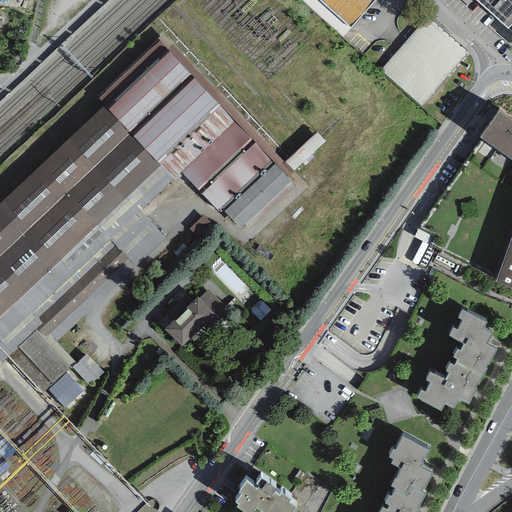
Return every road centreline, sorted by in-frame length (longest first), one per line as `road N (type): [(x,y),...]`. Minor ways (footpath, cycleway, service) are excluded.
road 1 (residential): [(500,67),(182,511)]
road 2 (unknown): [(196,490),(163,472),(120,491),(0,360)]
road 3 (unknown): [(0,351),(9,326),(157,177)]
road 4 (residential): [(4,90),(100,0)]
road 5 (primary): [(453,511),(511,405)]
